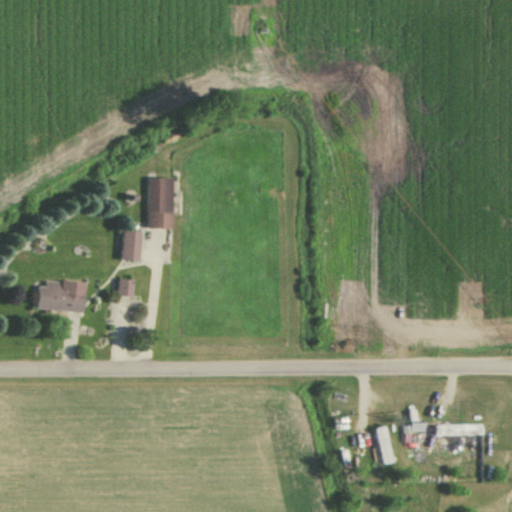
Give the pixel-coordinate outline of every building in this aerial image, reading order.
[(144,229),(169,229),(169,179),(144,179),(144,229)] [(136,233),(118,233),(118,261),(136,261),(136,233)] [(129,297),(129,282),(115,282),(115,297),(129,297)] [(35,284),(32,310),(80,315),(82,289),(35,284)] [(431,435),(477,435),(477,426),(431,426),(431,435)] [(372,429),(378,468),(389,466),(383,427),(372,429)]
